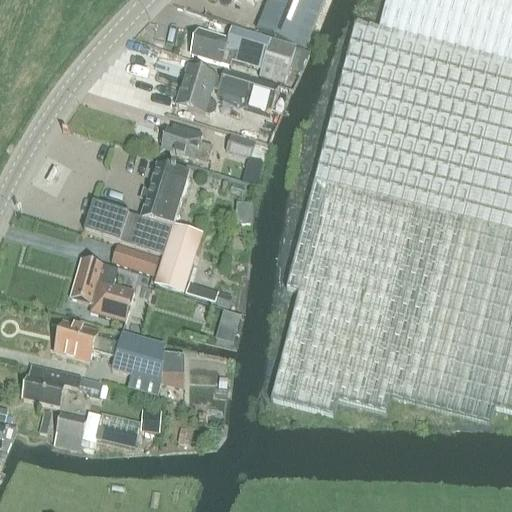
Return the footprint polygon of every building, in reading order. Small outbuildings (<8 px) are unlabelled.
[(269,0),(256,33),(303,52),(324,0),(269,0)] [(354,27),(286,293),(298,296),(270,404),(332,421),(336,406),(386,419),(390,403),(489,429),(494,413),(511,417),(511,0),(386,0),(378,33),(354,27)] [(198,35),(191,58),(228,69),(230,63),(261,73),(258,80),(284,88),(287,76),(294,51),(230,32),(227,43),(198,35)] [(187,71),(175,109),(204,118),(205,117),(209,118),(213,116),(215,109),(213,105),(209,104),(212,93),(217,94),(221,83),(216,81),(216,80),(187,71)] [(216,98),(245,107),(244,111),(269,119),(278,90),(223,74),(216,98)] [(207,167),(212,150),(200,146),(202,138),(172,129),(171,134),(168,133),(161,153),(207,167)] [(268,150),(254,146),(230,139),(225,154),(249,161),(262,166),(268,150)] [(157,168),(154,178),(141,221),(92,206),(83,235),(163,260),(153,290),(183,299),(202,239),(173,231),(189,179),(157,168)] [(158,262),(116,249),(110,266),(152,280),(158,262)] [(100,310),(97,319),(125,326),(133,296),(111,289),(116,273),(81,263),(70,302),(100,310)] [(161,388),(163,357),(163,349),(120,337),(117,349),(95,343),(97,337),(63,327),(54,358),(89,367),(92,354),(114,360),(110,373),(161,388)] [(165,361),(163,380),(182,381),(183,362),(165,361)] [(80,381),(66,378),(30,370),(23,403),(58,411),(63,391),(89,396),(88,400),(99,403),(102,386),(80,382),(80,381)] [(86,423),(60,418),(53,449),(79,454),(86,423)]
